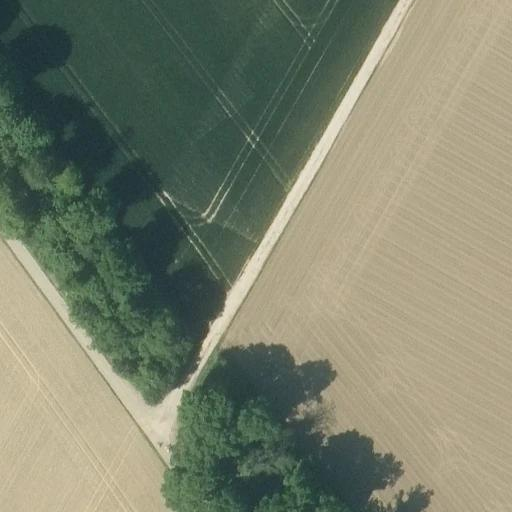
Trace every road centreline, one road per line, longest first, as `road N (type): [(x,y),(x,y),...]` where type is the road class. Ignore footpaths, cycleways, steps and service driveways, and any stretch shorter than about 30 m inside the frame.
road 1 (track): [(155,447),(400,0)]
road 2 (track): [(0,230),(198,511)]
